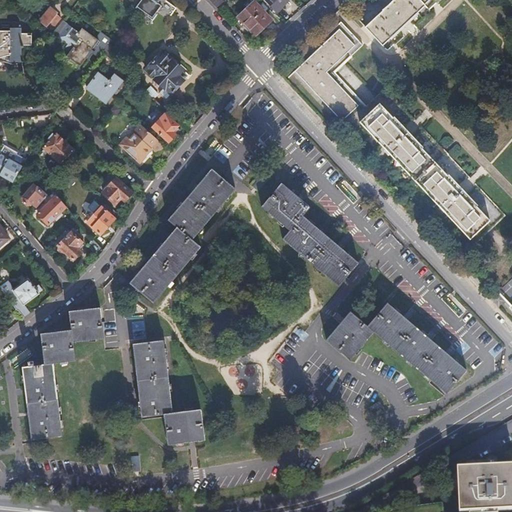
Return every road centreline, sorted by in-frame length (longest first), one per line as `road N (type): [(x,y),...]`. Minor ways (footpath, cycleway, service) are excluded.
road 1 (residential): [(511,337),(256,66)]
road 2 (secondary): [(511,382),(345,484),(226,511)]
road 3 (secondary): [(312,511),(511,404)]
road 4 (residential): [(0,113),(46,103),(151,190)]
road 5 (residential): [(151,190),(256,66)]
road 6 (residential): [(74,295),(106,262),(151,190)]
